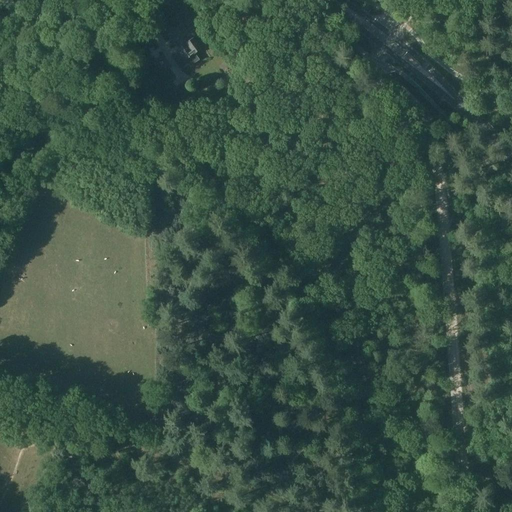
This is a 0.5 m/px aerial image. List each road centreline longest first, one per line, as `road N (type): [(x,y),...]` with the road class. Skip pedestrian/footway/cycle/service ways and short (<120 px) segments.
road 1 (track): [(466,511),(437,156),(419,110)]
road 2 (track): [(243,235),(294,285),(334,371),(348,415),(358,511)]
road 3 (track): [(64,84),(243,235)]
road 4 (secondary): [(511,157),(383,38)]
road 5 (track): [(64,84),(169,0)]
